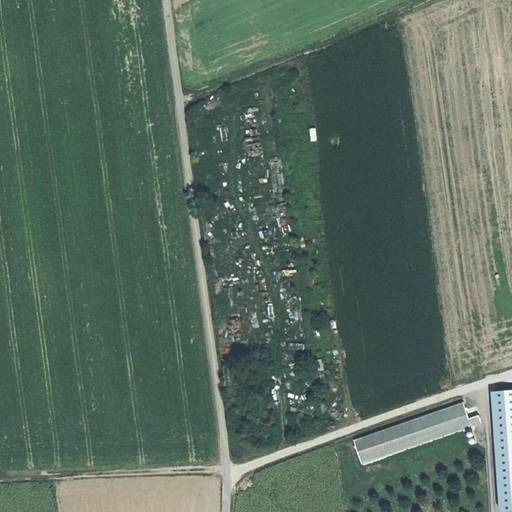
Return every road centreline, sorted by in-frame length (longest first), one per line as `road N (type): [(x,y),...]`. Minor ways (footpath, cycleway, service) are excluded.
road 1 (track): [(228,511),(229,469),(166,0)]
road 2 (track): [(229,469),(511,374)]
road 3 (track): [(178,103),(420,0)]
road 4 (track): [(229,469),(0,476)]
